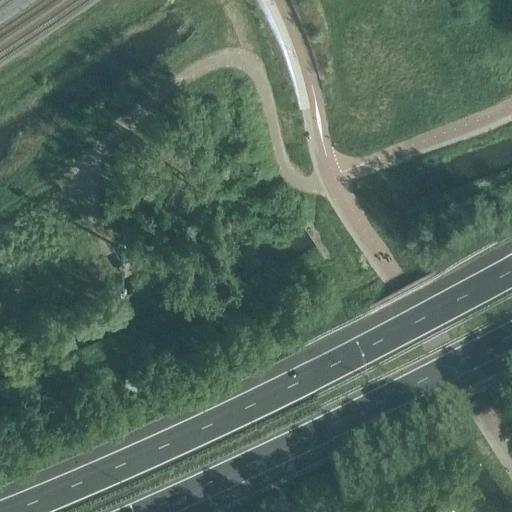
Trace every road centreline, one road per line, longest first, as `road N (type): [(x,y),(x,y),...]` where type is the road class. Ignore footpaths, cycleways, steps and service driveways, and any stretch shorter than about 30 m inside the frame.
road 1 (motorway): [(511,272),(292,387),(11,511)]
road 2 (motorway): [(148,511),(511,335)]
road 3 (residential): [(511,460),(330,179)]
